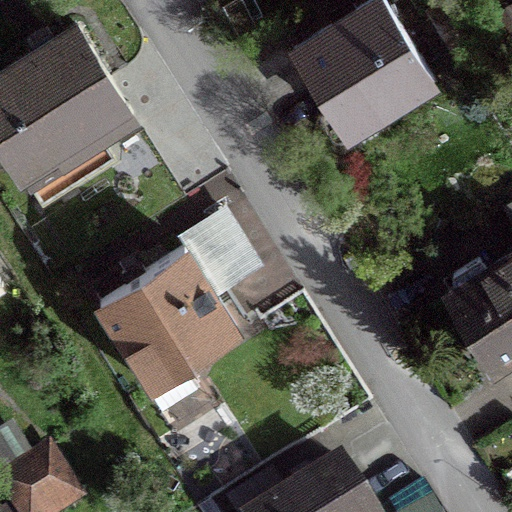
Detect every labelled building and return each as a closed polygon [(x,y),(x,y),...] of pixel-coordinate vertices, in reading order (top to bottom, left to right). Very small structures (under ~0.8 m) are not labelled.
[(384,108),(431,79),(381,0),(370,0),(353,11),(351,7),(329,21),(331,25),(292,50),(330,110),(318,118),(335,144),(386,112),(384,108)] [(454,0),(444,0),(426,11),(451,50),(476,34),(454,0)] [(90,139),(130,114),(75,28),(0,75),(0,148),(15,172),(84,129),(90,139)] [(511,199),(507,203),(511,211),(511,252),(483,271),(476,259),(450,276),(457,287),(445,295),(481,352),(506,337),(511,345),(511,199)] [(142,271),(139,267),(121,278),(124,282),(97,299),(149,382),(233,329),(181,246),(142,271)] [(46,451),(0,480),(0,511),(61,511),(78,501),(46,451)] [(284,500),(268,475),(226,502),(231,511),(368,511),(339,465),(284,500)]
